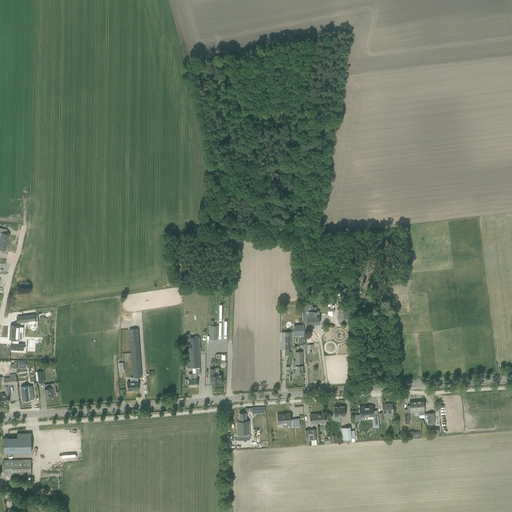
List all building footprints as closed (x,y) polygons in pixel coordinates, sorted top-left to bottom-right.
[(0,248),(6,250),(9,234),(1,232),(2,229),(0,228),(0,227),(0,248)] [(337,318),(337,323),(349,324),(349,318),(347,318),(348,306),(337,306),(337,318)] [(34,314),(22,316),(23,323),(28,322),(29,324),(31,324),(35,323),(35,321),(34,314)] [(10,332),(9,338),(13,338),(12,343),(11,349),(23,350),(24,344),(18,344),(18,340),(18,339),(20,339),(19,339),(21,339),(21,338),(23,339),(23,338),(22,338),(23,335),(23,331),(23,327),(19,327),(10,326),(10,330),(9,330),(9,331),(10,331),(10,332),(9,332),(10,332)] [(138,328),(129,329),(133,377),(134,377),(138,377),(142,377),(138,328)] [(281,332),(281,342),(284,342),(284,349),(289,349),(291,349),(291,345),(291,338),(291,332),(284,332),(281,332)] [(198,337),(186,338),(188,368),(195,368),(200,367),(198,337)] [(299,374),(299,375),(301,375),(301,374),(302,374),(302,365),(302,352),(295,352),(295,361),(293,361),(293,365),(295,365),(295,374),(299,374)] [(189,379),(185,379),(185,384),(189,384),(189,386),(197,386),(196,374),(200,374),(200,369),(200,367),(195,368),(195,373),(188,374),(189,379)] [(256,371),(257,379),(272,378),(271,368),(267,369),(267,367),(260,367),(260,371),(256,371)] [(221,382),(221,375),(220,375),(220,374),(216,375),(216,368),(210,369),(211,378),(209,378),(209,383),(212,383),(212,385),(219,385),(218,382),(221,382)] [(8,385),(8,384),(17,383),(16,374),(9,374),(10,377),(4,378),(5,393),(1,393),(1,395),(0,395),(0,403),(8,402),(7,395),(10,394),(8,385)] [(134,382),(127,382),(127,390),(134,389),(134,390),(138,390),(138,381),(138,377),(134,377),(134,382)] [(46,388),(44,388),(45,398),(49,397),(50,398),(53,398),(53,397),(54,397),(53,393),(56,392),(55,388),(55,383),(50,384),(45,385),(46,388)] [(23,386),(20,387),(21,387),(22,400),(22,401),(29,400),(30,400),(30,399),(30,398),(33,398),(32,386),(29,386),(23,386)] [(409,405),(407,406),(407,411),(407,413),(414,412),(415,415),(419,415),(419,412),(418,412),(417,401),(416,401),(409,402),(409,405)] [(382,405),(383,410),(383,413),(387,413),(387,416),(393,416),(393,412),(393,408),(392,403),(388,404),(389,405),(382,405)] [(332,419),(335,420),(336,416),(345,416),(344,406),(334,407),(334,413),(333,413),(332,419)] [(372,406),(359,407),(360,415),(360,416),(373,415),(372,406)] [(239,413),(239,416),(238,416),(239,421),(237,421),(238,440),(250,440),(249,420),(246,421),(246,413),(239,413)] [(287,426),(291,425),(290,413),(281,414),(277,415),(277,424),(282,423),(282,425),(287,425),(287,426)] [(325,422),(325,418),(325,413),(310,415),(310,423),(325,422)] [(343,440),(343,442),(351,441),(351,439),(351,438),(355,438),(354,430),(350,431),(350,427),(341,428),(342,440),(343,440)] [(305,430),(307,445),(311,445),(316,444),(315,429),(311,430),(310,430),(305,430)] [(17,437),(3,438),(3,452),(3,453),(31,452),(30,437),(30,433),(17,433),(17,437)] [(70,450),(70,453),(68,453),(68,458),(81,457),(80,450),(70,450)] [(21,460),(4,460),(4,475),(31,475),(31,460),(21,460)]
